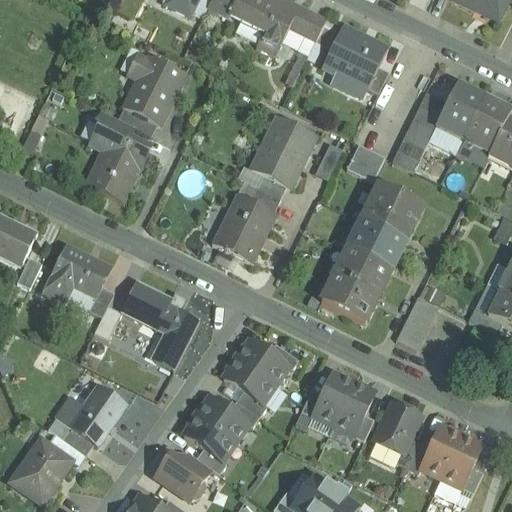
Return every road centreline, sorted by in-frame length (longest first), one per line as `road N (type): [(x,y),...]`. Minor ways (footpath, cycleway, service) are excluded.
road 1 (residential): [(242,297),(511,428)]
road 2 (residential): [(0,178),(242,297)]
road 3 (residential): [(242,297),(218,348),(97,511)]
road 4 (residential): [(511,73),(360,0)]
